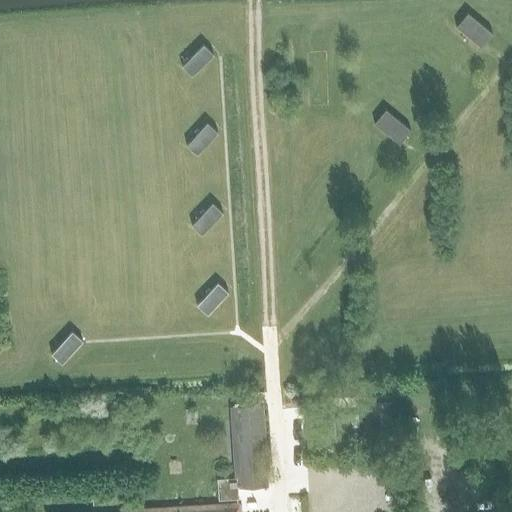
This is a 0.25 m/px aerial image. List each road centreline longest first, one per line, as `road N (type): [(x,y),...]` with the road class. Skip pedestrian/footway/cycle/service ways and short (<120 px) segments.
road 1 (track): [(268,364),(267,349),(511,63)]
road 2 (track): [(267,349),(253,0)]
